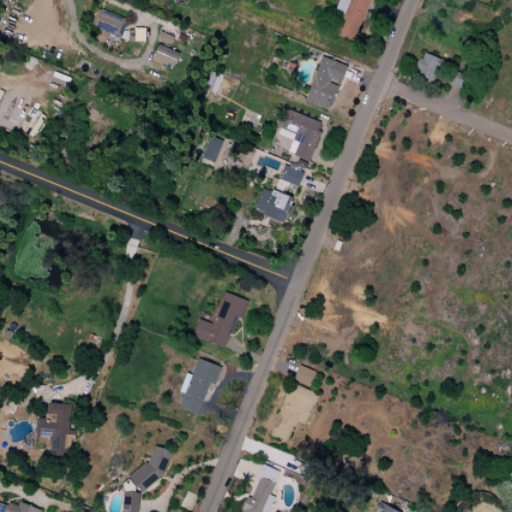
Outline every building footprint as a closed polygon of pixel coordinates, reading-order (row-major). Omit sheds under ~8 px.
[(348,0),(371,0),(351,43),(333,34),(348,0)] [(103,34),(120,38),(125,19),(96,12),(92,28),(104,31),(103,34)] [(122,29),(121,40),(144,41),(145,30),(122,29)] [(173,66),(179,53),(158,44),(151,61),(161,65),(163,61),(173,66)] [(425,53),(423,59),(420,58),(413,76),(431,83),(434,76),(460,87),(465,75),(440,66),(442,60),(425,53)] [(321,57),(303,100),(329,110),(347,68),(321,57)] [(286,109),(278,129),(296,136),(289,153),(310,161),(325,124),(286,109)] [(222,141),(209,136),(201,158),(214,163),(222,141)] [(286,167),(275,192),(263,187),(253,211),(283,223),(303,174),(286,167)] [(225,293),(212,325),(199,320),(192,337),(228,351),(248,302),(225,293)] [(198,359),(179,407),(204,417),(223,369),(198,359)] [(300,366),(294,380),(310,387),(316,373),(300,366)] [(292,383),(268,436),(287,445),(297,422),(304,426),(318,395),(292,383)] [(49,403),(48,419),(38,419),(37,438),(52,439),(51,455),(70,456),(73,404),(49,403)] [(154,446),(148,463),(130,478),(141,495),(163,477),(174,453),(154,446)] [(261,479),(251,499),(248,497),(242,510),(245,511),(261,511),(274,485),(261,479)] [(137,511),(138,492),(122,492),(122,511),(137,511)] [(8,503),(5,511),(41,511),(42,511),(19,503),(18,506),(8,503)] [(398,511),(379,503),(374,511),(398,511)]
